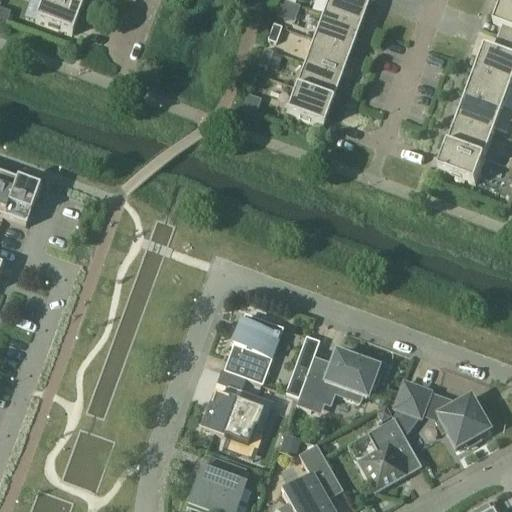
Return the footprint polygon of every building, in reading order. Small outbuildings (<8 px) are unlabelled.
[(71,38),(80,13),(46,0),(42,0),(34,24),(71,38)] [(46,0),(80,13),(84,0),(46,0)] [(355,0),(327,0),(322,17),(358,31),(368,5),(355,0)] [(511,2),(504,0),(501,0),(492,25),(502,29),(498,40),(511,44),(511,2)] [(285,21),(290,5),(282,2),(276,17),(285,21)] [(0,24),(5,26),(10,14),(0,10),(0,24)] [(349,56),(358,31),(322,17),(312,42),(349,56)] [(275,46),(281,30),(272,27),(267,43),(275,46)] [(511,44),(498,40),(494,51),(484,48),(475,73),(511,87),(511,86),(511,44)] [(340,81),(349,56),(312,42),(303,67),(340,81)] [(266,70),(272,55),(263,52),(258,67),(266,70)] [(331,105),(340,81),(303,67),(294,91),(331,105)] [(503,112),(511,87),(475,73),(466,98),(503,112)] [(322,130),(331,105),(294,91),(285,117),(322,130)] [(493,136),(503,112),(466,98),(457,123),(493,136)] [(484,161),(493,136),(457,123),(447,148),(484,161)] [(475,187),(484,161),(447,148),(438,173),(475,187)] [(0,220),(3,222),(17,184),(0,177),(0,220)] [(17,184),(3,222),(25,230),(39,192),(17,184)] [(280,332),(244,319),(244,320),(245,321),(243,327),(240,326),(232,349),(233,350),(228,365),(235,368),(231,378),(261,389),(265,377),(261,376),(266,362),(270,363),(279,340),(277,339),(280,332)] [(308,375),(311,369),(317,351),(304,346),(295,370),(308,375)] [(311,369),(308,375),(295,409),(310,415),(314,404),(329,409),(334,397),(358,406),(361,400),(366,402),(370,390),(375,392),(384,368),(357,358),(355,363),(335,356),(328,375),(311,369)] [(456,409),(455,405),(430,396),(403,386),(393,413),(420,423),(424,412),(435,416),(437,420),(436,420),(438,422),(434,424),(442,437),(445,435),(455,453),(465,447),(467,451),(480,444),(477,440),(487,434),(477,416),(473,418),(465,404),(456,409)] [(273,406),(226,389),(222,401),(214,399),(202,433),(246,449),(252,434),(261,438),(273,406)] [(374,498),(407,479),(392,453),(406,445),(393,423),(367,438),(376,454),(355,465),(374,498)] [(329,511),(321,497),(335,490),(312,451),(298,459),(310,480),(281,495),(288,508),(280,511),(329,511)] [(244,489),(240,487),(245,474),(209,461),(200,488),(195,486),(186,511),(189,511),(230,511),(233,506),(237,508),(244,489)] [(254,477),(251,486),(262,490),(265,481),(254,477)]
